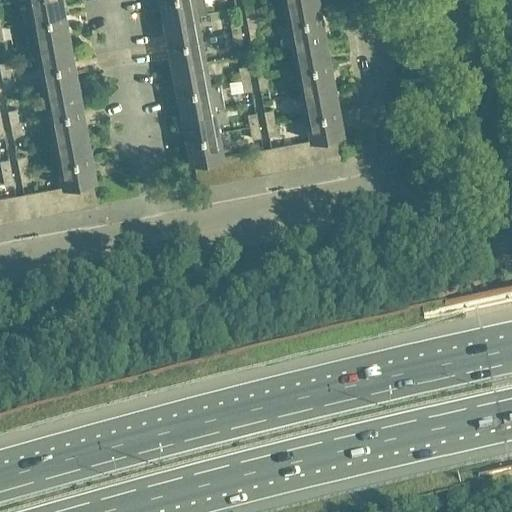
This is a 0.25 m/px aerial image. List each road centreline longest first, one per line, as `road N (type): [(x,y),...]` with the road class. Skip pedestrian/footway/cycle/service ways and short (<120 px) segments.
road 1 (motorway): [(511,349),(154,433),(0,478)]
road 2 (residential): [(153,228),(393,183),(359,0)]
road 3 (motorway): [(104,511),(511,412)]
road 4 (tertiary): [(453,0),(511,245)]
road 5 (residential): [(153,228),(110,0)]
road 6 (residential): [(0,258),(153,228)]
